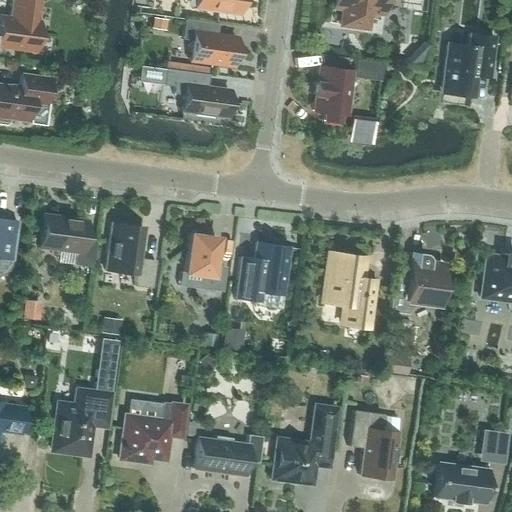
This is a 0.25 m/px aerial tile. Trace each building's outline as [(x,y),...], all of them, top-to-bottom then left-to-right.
[(35,20),(37,0),(9,0),(8,17),(0,15),(0,46),(32,51),(36,20),(35,20)] [(193,0),(193,8),(237,14),(238,0),(193,0)] [(331,0),(331,6),(344,8),(342,24),(365,27),(367,11),(380,12),(380,7),(383,5),(383,0),(331,0)] [(215,35),(216,23),(182,18),(180,39),(190,40),(188,60),(230,65),(234,38),(215,35)] [(487,77),(493,37),(467,33),(465,45),(445,42),(439,87),(471,91),(474,75),(477,72),(477,69),(487,71),(486,76),(487,77)] [(378,80),(380,62),(354,59),(353,72),(349,71),(349,70),(317,66),(315,82),(312,82),(310,94),(313,94),(311,110),(319,111),(318,119),(334,121),(335,113),(343,114),(345,102),(347,103),(349,87),(347,87),(348,76),(378,80)] [(197,85),(198,73),(163,68),(161,84),(172,86),(171,93),(181,94),(179,111),(223,117),(225,103),(227,102),(228,93),(227,91),(227,89),(197,85)] [(0,84),(0,123),(3,124),(6,121),(7,118),(25,121),(40,123),(43,104),(43,103),(45,92),(47,77),(19,73),(17,86),(0,84)] [(81,240),(84,220),(40,214),(36,247),(74,252),(72,264),(90,266),(93,241),(81,240)] [(0,218),(0,273),(5,269),(9,260),(10,260),(15,220),(0,218)] [(139,249),(142,227),(109,223),(103,269),(134,273),(132,285),(150,288),(153,260),(136,257),(137,249),(139,249)] [(202,235),(200,231),(192,230),(189,234),(187,233),(181,272),(200,275),(199,288),(220,291),(223,266),(211,264),(214,237),(202,235)] [(279,293),(286,247),(254,242),(252,258),(249,261),(248,264),(238,263),(239,257),(238,257),(232,297),(258,300),(259,291),(279,293)] [(358,278),(361,257),(329,252),(322,301),(342,304),(339,323),(365,327),(372,280),(370,280),(369,286),(360,284),(360,282),(358,278)] [(420,254),(419,254),(408,252),(404,278),(391,276),(387,311),(406,313),(406,312),(405,312),(411,305),(411,301),(422,302),(422,301),(424,298),(434,299),(433,304),(435,304),(441,263),(425,260),(425,259),(424,257),(423,256),(422,255),(420,254)] [(511,258),(483,254),(478,296),(511,300),(511,258)] [(38,301),(20,300),(18,318),(35,320),(38,301)] [(118,320),(99,316),(97,332),(116,335),(118,320)] [(242,330),(221,327),(220,348),(240,351),(242,330)] [(215,334),(200,332),(198,346),(214,348),(215,334)] [(98,338),(90,391),(108,393),(114,340),(98,338)] [(205,353),(195,362),(205,373),(214,363),(205,353)] [(405,374),(406,362),(382,359),(381,370),(405,374)] [(103,427),(108,393),(90,391),(73,388),(71,406),(56,404),(54,418),(51,418),(49,434),(52,434),(50,449),(83,454),(87,425),(103,427)] [(123,415),(117,458),(139,461),(147,462),(147,457),(162,459),(165,435),(179,437),(183,405),(167,402),(161,402),(160,404),(128,400),(126,415),(123,415)] [(0,404),(0,402),(0,401),(0,431),(18,433),(21,406),(0,404)] [(273,437),(268,478),(309,484),(311,467),(312,460),(326,462),(331,427),(333,407),(312,404),(309,424),(306,442),(273,437)] [(377,430),(380,414),(350,410),(345,446),(360,448),(356,474),(389,478),(395,432),(377,430)] [(504,433),(489,431),(485,461),(500,463),(504,433)] [(256,462),(259,436),(246,434),(244,444),(229,442),(230,438),(213,436),(213,440),(195,438),(191,468),(211,471),(211,469),(223,471),(223,472),(242,475),(244,461),(256,462)] [(463,500),(480,503),(485,469),(435,462),(431,496),(448,498),(448,500),(463,502),(463,500)]
